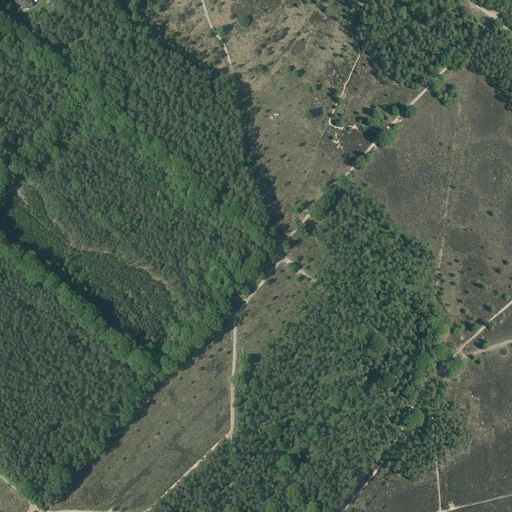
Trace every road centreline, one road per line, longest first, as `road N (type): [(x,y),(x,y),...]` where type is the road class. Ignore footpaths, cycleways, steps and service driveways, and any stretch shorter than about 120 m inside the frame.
road 1 (track): [(267,253),(0,25)]
road 2 (track): [(29,511),(267,253)]
road 3 (track): [(276,250),(421,369),(511,342)]
road 4 (track): [(276,250),(238,149),(228,56),(202,0)]
road 5 (track): [(151,378),(0,249)]
road 6 (track): [(231,432),(233,321),(278,262),(276,250)]
road 7 (track): [(304,511),(234,355)]
road 8 (track): [(381,134),(494,16)]
road 9 (track): [(341,511),(386,457),(429,382)]
road 10 (track): [(276,250),(381,134)]
